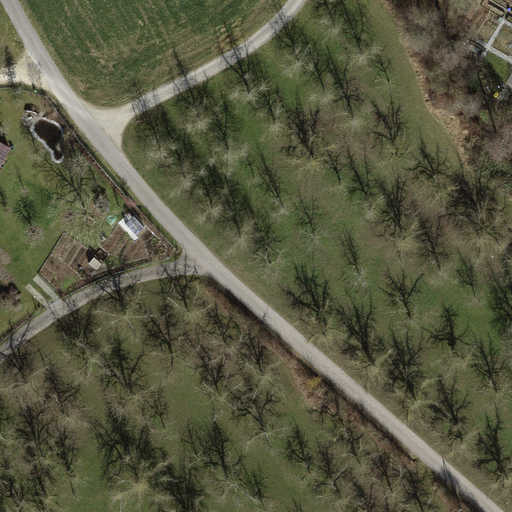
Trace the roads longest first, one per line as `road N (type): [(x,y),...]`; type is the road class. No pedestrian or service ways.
road 1 (residential): [(494,511),(208,258),(44,61),(12,0)]
road 2 (track): [(105,129),(270,33),(300,0)]
road 3 (track): [(208,258),(91,292),(0,357)]
